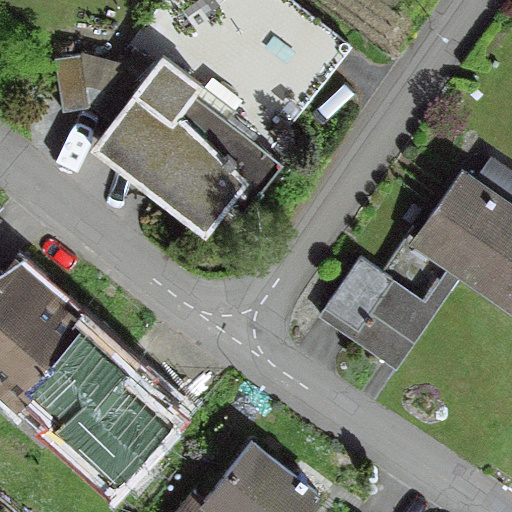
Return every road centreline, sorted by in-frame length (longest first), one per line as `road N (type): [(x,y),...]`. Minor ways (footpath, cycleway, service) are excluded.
road 1 (residential): [(454,0),(299,261),(239,338)]
road 2 (residential): [(239,338),(493,511)]
road 3 (residential): [(0,161),(239,338)]
